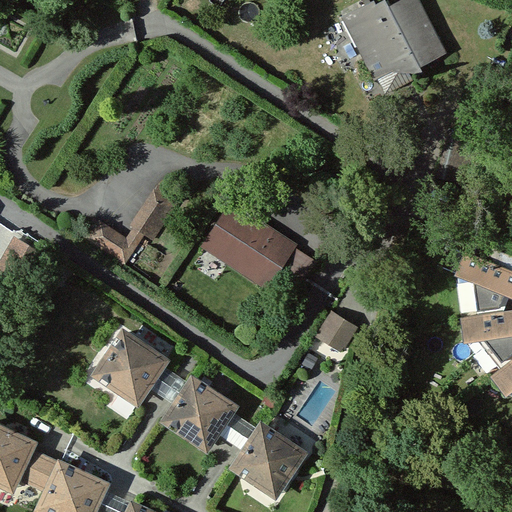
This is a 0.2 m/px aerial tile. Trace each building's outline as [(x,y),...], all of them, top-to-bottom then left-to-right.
[(438,58),(447,54),(419,0),(403,0),(388,8),(385,1),(376,6),(373,2),(342,18),(374,81),(390,73),(420,74),(441,63),(438,58)] [(476,138),(447,132),(436,179),(465,186),(476,138)] [(154,190),(131,226),(134,228),(144,235),(154,241),(181,200),(167,190),(163,196),(154,190)] [(232,202),(202,246),(269,291),(281,272),(296,249),(298,246),(232,202)] [(144,235),(134,228),(127,238),(95,217),(79,241),(121,268),(144,235)] [(15,237),(0,261),(0,273),(24,287),(44,254),(15,237)] [(296,249),(281,272),(290,278),(284,287),(297,295),(319,263),(296,249)] [(511,272),(464,254),(455,279),(473,286),(509,300),(511,301),(511,272)] [(479,318),(504,314),(509,300),(473,286),(479,318)] [(511,312),(504,314),(479,318),(461,320),(464,346),(480,344),(511,339),(511,312)] [(358,327),(334,313),(318,339),(342,354),(358,327)] [(171,361),(122,329),(91,377),(139,409),(171,361)] [(511,339),(480,344),(501,372),(511,362),(511,339)] [(511,362),(501,372),(491,379),(507,400),(511,396),(511,362)] [(241,407),(193,375),(161,423),(210,455),(241,407)] [(309,453),(261,422),(231,470),(279,501),(309,453)] [(38,442),(0,424),(0,488),(14,495),(38,442)] [(58,462),(36,451),(21,484),(43,492),(58,462)] [(58,462),(43,492),(34,511),(98,511),(111,484),(59,460),(58,462)] [(156,511),(131,500),(125,511),(156,511)]
